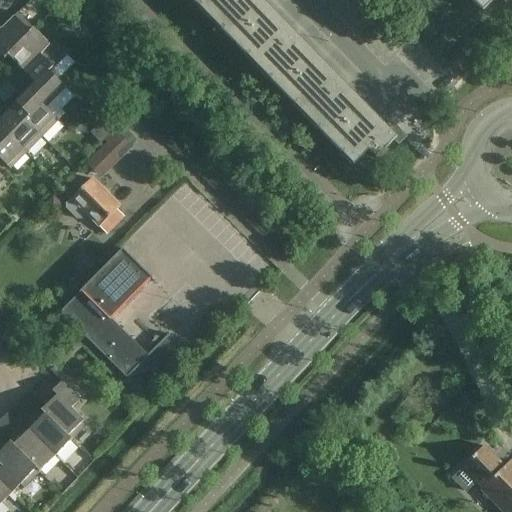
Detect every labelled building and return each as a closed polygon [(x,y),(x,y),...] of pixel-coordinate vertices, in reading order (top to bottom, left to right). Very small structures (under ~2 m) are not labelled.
[(192,0),(354,165),(355,164),(368,150),(375,157),(388,144),(393,149),(404,139),(392,126),(384,133),(253,0),(192,0)] [(470,0),(482,11),(493,0),(499,0),(504,4),(507,0),(470,0)] [(0,30),(0,55),(4,59),(7,56),(7,55),(33,29),(17,13),(1,29),(1,30),(0,30)] [(7,55),(7,56),(23,71),(39,54),(40,55),(49,45),(33,29),(7,55)] [(39,54),(23,71),(28,77),(22,83),(29,89),(31,87),(45,101),(44,101),(48,104),(64,88),(48,72),(52,67),(40,55),(39,54)] [(6,81),(0,88),(9,96),(15,90),(6,81)] [(9,96),(0,88),(0,87),(0,99),(3,103),(9,96)] [(29,89),(15,103),(29,116),(24,120),(41,137),(57,120),(41,104),(44,101),(45,101),(31,87),(29,89)] [(15,103),(1,119),(14,132),(9,136),(25,152),(41,137),(24,120),(29,116),(15,103)] [(0,159),(9,169),(25,152),(9,136),(14,132),(1,119),(0,119),(0,159)] [(130,133),(123,126),(85,162),(100,178),(122,157),(114,148),(130,133)] [(91,178),(71,199),(99,227),(119,207),(91,178)] [(60,312),(126,378),(148,356),(111,319),(151,279),(152,280),(152,279),(122,249),(60,312)] [(41,411),(44,414),(45,414),(71,440),(87,423),(71,408),(79,399),(61,381),(52,391),(56,395),(41,411)] [(27,410),(33,404),(24,395),(18,401),(27,410)] [(44,414),(29,430),(55,455),(71,440),(45,414),(44,414)] [(0,431),(3,435),(9,428),(0,419),(0,431)] [(29,430),(14,445),(13,445),(39,471),(55,455),(29,430)] [(0,464),(1,466),(0,467),(0,480),(12,492),(20,484),(23,488),(39,471),(13,445),(14,445),(10,442),(0,451),(0,464)] [(463,468),(452,479),(465,492),(476,481),(483,488),(481,490),(502,511),(511,511),(511,461),(511,460),(505,466),(484,445),(462,467),(463,468)] [(0,503),(12,492),(0,480),(0,503)]
